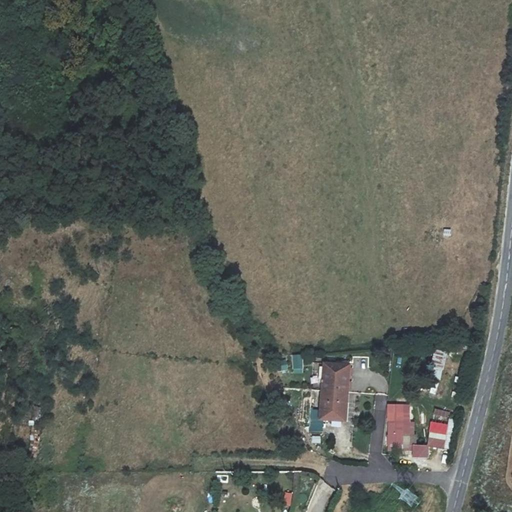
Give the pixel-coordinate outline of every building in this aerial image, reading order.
[(434,350),(431,361),(443,365),(446,353),(434,350)] [(302,370),(301,355),(292,356),(293,371),(302,370)] [(325,366),(322,392),(348,394),(350,367),(325,366)] [(348,394),(322,392),(320,421),(343,423),(344,405),(347,405),(348,394)] [(412,406),(389,406),(389,451),(412,451),(412,406)] [(452,414),(435,411),(433,421),(450,425),(452,414)] [(429,448),(415,447),(414,458),(428,458),(429,448)] [(289,507),(293,495),(285,493),(282,505),(289,507)]
